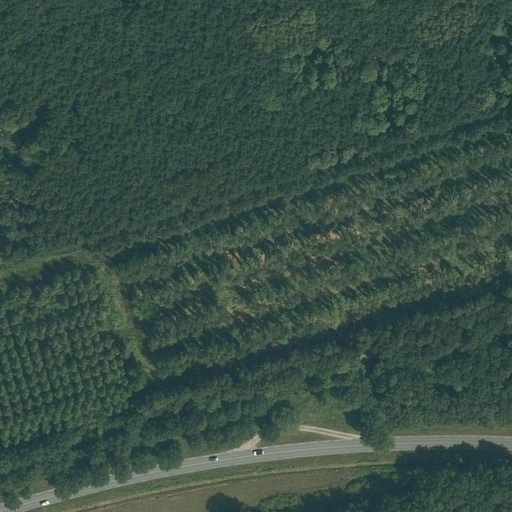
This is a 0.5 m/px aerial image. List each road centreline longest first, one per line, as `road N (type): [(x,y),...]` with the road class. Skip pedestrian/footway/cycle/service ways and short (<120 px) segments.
road 1 (track): [(0,466),(511,309)]
road 2 (primary): [(0,510),(241,457),(368,444),(511,444)]
